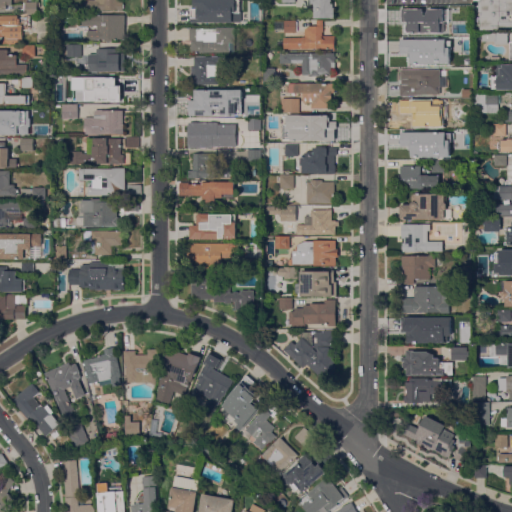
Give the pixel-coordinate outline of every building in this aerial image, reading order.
[(0,9),(0,0),(12,0),(12,5),(7,5),(7,9),(0,9)] [(123,0),(123,11),(84,11),(84,0),(123,0)] [(189,0),(231,0),(231,7),(216,7),(216,17),(209,17),(209,19),(201,19),(201,17),(189,17),(189,0)] [(331,0),(331,4),(333,4),(333,8),(335,8),(335,18),(313,18),(313,4),(310,4),(310,0),(331,0)] [(511,0),(511,27),(499,28),(499,30),(481,30),(481,13),(478,13),(478,1),(473,1),(473,0),(511,0)] [(37,2),(37,14),(25,13),(25,2),(37,2)] [(450,21),(436,21),(436,6),(449,6),(450,21)] [(254,12),(254,24),(230,24),(230,12),(254,12)] [(424,13),(424,15),(426,15),(426,18),(429,18),(429,28),(424,28),(424,35),(401,35),(401,13),(424,13)] [(126,39),(113,39),(113,41),(105,41),(105,39),(99,39),(99,40),(88,40),(88,30),(97,30),(97,26),(82,26),(82,14),(98,14),(98,15),(125,15),(126,39)] [(23,39),(19,39),(19,44),(8,44),(8,43),(0,43),(0,15),(18,15),(29,16),(29,28),(23,28),(23,39)] [(296,20),(296,32),(284,32),(284,20),(296,20)] [(309,27),(317,26),(317,21),(323,21),(323,33),(323,37),(324,38),(326,36),(335,36),(335,51),(333,51),(333,49),(284,49),(284,38),(302,38),(302,37),(305,37),(305,29),(309,27)] [(192,52),(192,41),(190,41),(190,28),(198,28),(198,29),(217,29),(217,27),(235,27),(236,52),(192,52)] [(495,43),(495,40),(490,40),(490,33),(508,33),(508,43),(495,43)] [(428,38),(428,39),(435,39),(435,41),(436,41),(436,43),(440,43),(440,56),(452,56),(452,67),(438,67),(438,55),(433,55),(433,57),(429,57),(429,63),(403,63),(403,51),(401,51),(401,46),(403,46),(403,38),(428,38)] [(68,57),(67,45),(82,44),(82,57),(68,57)] [(36,57),(22,57),(22,46),(36,46),(36,57)] [(89,54),(97,54),(97,49),(122,49),(122,53),(126,53),(126,71),(89,71),(89,54)] [(0,75),(0,50),(8,50),(8,55),(17,55),(17,65),(28,65),(28,75),(0,75)] [(335,53),(335,63),(336,68),(335,68),(335,73),(332,73),(332,75),(320,75),(320,76),(312,76),(312,75),(302,75),(302,74),(302,63),(290,64),(290,67),(282,67),(282,64),(280,64),(280,53),(335,53)] [(192,85),(192,67),(195,67),(195,57),(222,57),(222,62),(219,62),(219,85),(192,85)] [(511,89),(497,89),(497,87),(492,87),(491,75),(495,75),(495,66),(495,64),(502,64),(511,64),(511,89)] [(275,68),(275,81),(264,81),(263,68),(275,68)] [(402,80),(400,80),(400,69),(413,70),(440,70),(440,77),(446,77),(446,87),(440,87),(440,95),(430,95),(430,94),(417,94),(417,96),(400,96),(400,83),(402,83),(402,80)] [(77,86),(77,74),(89,74),(90,86),(77,86)] [(22,88),(21,77),(34,77),(34,88),(22,88)] [(89,102),(89,91),(93,91),(94,85),(99,85),(99,84),(101,84),(101,80),(104,80),(104,78),(126,78),(126,84),(127,84),(127,90),(125,90),(125,102),(89,102)] [(7,96),(31,96),(31,104),(6,105),(6,104),(0,104),(0,83),(6,83),(7,96)] [(335,83),(335,93),(332,93),(332,109),(311,109),(311,103),(303,103),(303,94),(293,94),(293,83),(335,83)] [(472,89),(472,97),(462,96),(462,89),(472,89)] [(193,110),(193,98),(192,98),(193,90),(212,90),(234,90),(234,101),(222,101),(222,106),(219,106),(219,110),(216,110),(216,112),(211,112),(211,111),(193,110)] [(498,93),(498,113),(485,113),(485,93),(498,93)] [(299,113),(281,113),(281,98),(300,98),(299,113)] [(448,101),(448,112),(443,112),(443,120),(438,121),(438,126),(414,126),(414,127),(412,127),(412,124),(413,124),(413,114),(401,114),(401,101),(448,101)] [(241,105),(241,104),(246,104),(246,105),(254,105),(254,117),(229,117),(229,105),(241,105)] [(63,119),(63,105),(79,105),(79,119),(63,119)] [(8,136),(0,136),(0,109),(8,109),(8,136)] [(124,110),(123,124),(125,125),(125,134),(85,134),(85,118),(95,118),(95,110),(124,110)] [(305,115),(332,115),(332,123),(335,123),(335,141),(328,141),(328,135),(315,135),(315,125),(305,125),(305,115)] [(248,119),(262,119),(261,130),(248,130),(248,119)] [(211,122),(211,128),(214,128),(214,140),(213,140),(213,147),(189,147),(189,139),(193,139),(193,122),(211,122)] [(284,143),(284,131),(290,131),(290,124),(302,124),(302,131),(303,131),(303,143),(284,143)] [(506,136),(493,136),(493,124),(506,124),(506,136)] [(464,130),(464,141),(453,141),(453,130),(464,130)] [(511,152),(499,152),(499,150),(498,150),(497,148),(496,144),(499,142),(499,140),(502,140),(502,138),(506,138),(506,134),(511,134),(511,152)] [(429,153),(429,152),(413,152),(413,158),(403,158),(403,145),(409,145),(409,136),(441,135),(441,153),(429,153)] [(139,137),(139,147),(126,147),(126,136),(139,137)] [(123,147),(122,147),(122,155),(125,155),(125,163),(72,164),(72,151),(83,151),(83,153),(89,153),(89,141),(94,141),(94,139),(123,138),(123,147)] [(22,150),(22,139),(35,139),(35,150),(22,150)] [(0,142),(7,142),(7,148),(10,148),(11,159),(18,159),(19,167),(9,168),(9,167),(0,167),(0,142)] [(285,156),(285,144),(298,144),(298,156),(285,156)] [(313,152),(313,147),(337,147),(337,155),(335,155),(334,165),(336,165),(336,172),(334,172),(334,174),(326,174),(326,173),(300,172),(300,159),(301,159),(301,157),(302,157),(302,156),(307,152),(313,152)] [(261,160),(249,160),(249,150),(261,150),(261,160)] [(216,153),(217,167),(235,167),(235,178),(189,178),(189,170),(193,170),(193,168),(195,167),(194,153),(216,153)] [(494,155),(506,155),(506,165),(494,166),(494,155)] [(431,172),(431,161),(444,161),(444,172),(431,172)] [(401,166),(421,166),(421,175),(440,175),(440,189),(401,188),(401,166)] [(115,169),(115,168),(127,168),(127,190),(119,190),(119,196),(112,196),(112,195),(89,195),(89,186),(93,186),(93,180),(80,180),(80,169),(115,169)] [(0,170),(11,170),(11,184),(16,184),(16,188),(18,188),(18,196),(0,196),(0,170)] [(294,175),(294,188),(280,188),(280,175),(294,175)] [(334,203),(307,203),(307,182),(310,182),(310,180),(322,180),(322,181),(334,181),(334,203)] [(180,182),(190,183),(190,184),(204,185),(204,182),(212,182),(212,181),(235,182),(235,194),(224,194),(224,198),(217,198),(217,202),(208,202),(208,199),(204,199),(204,196),(180,195),(180,182)] [(511,186),(511,199),(500,199),(500,186),(511,186)] [(45,200),(45,206),(36,206),(36,200),(36,199),(34,199),(34,187),(47,187),(47,199),(45,199),(45,200)] [(451,209),(451,218),(445,218),(445,219),(401,219),(401,205),(411,205),(412,200),(411,196),(414,193),(445,194),(445,202),(447,203),(447,209),(451,209)] [(92,200),(92,199),(119,199),(119,216),(120,216),(120,227),(85,227),(85,213),(82,213),(82,200),(92,200)] [(0,227),(0,202),(22,202),(22,219),(11,219),(11,224),(8,224),(8,227),(0,227)] [(511,215),(504,216),(504,213),(496,213),(496,205),(511,204),(511,215)] [(296,206),(296,222),(281,221),(281,214),(265,214),(265,206),(296,206)] [(318,235),(296,234),(296,225),(304,225),(304,216),(311,216),(311,209),(332,209),(332,221),(335,221),(338,221),(338,226),(336,226),(336,234),(323,234),(318,233),(318,235)] [(211,214),(232,214),(232,224),(225,223),(225,238),(219,238),(219,230),(201,230),(201,223),(211,223),(211,214)] [(68,218),(68,226),(55,226),(55,218),(68,218)] [(501,232),(485,231),(485,230),(483,230),(483,220),(484,220),(484,218),(501,219),(501,232)] [(41,219),(41,231),(25,231),(25,230),(12,230),(12,224),(25,224),(25,219),(41,219)] [(430,224),(430,230),(427,230),(427,241),(442,241),(442,251),(426,251),(402,251),(402,242),(404,242),(404,237),(401,237),(401,224),(430,224)] [(123,231),(123,245),(113,245),(113,254),(92,254),(92,242),(85,242),(85,232),(92,232),(92,231),(123,231)] [(0,233),(43,233),(43,246),(33,246),(33,249),(32,249),(32,259),(2,259),(2,256),(0,256),(0,233)] [(289,248),(276,248),(276,237),(289,237),(289,248)] [(305,241),(336,241),(336,249),(338,249),(338,257),(336,257),(336,265),(289,265),(288,264),(288,260),(290,259),(292,259),(292,251),(297,251),(297,245),(305,241)] [(239,243),(239,252),(233,252),(233,258),(222,258),(222,268),(192,268),(192,259),(188,259),(188,252),(192,252),(192,243),(239,243)] [(67,259),(54,259),(54,245),(67,245),(67,259)] [(476,261),(477,252),(485,252),(485,248),(498,248),(498,261),(476,261)] [(435,255),(435,267),(430,267),(430,279),(414,279),(414,283),(402,284),(401,256),(435,255)] [(258,273),(237,273),(237,269),(235,269),(235,261),(238,261),(238,258),(258,258),(258,273)] [(34,274),(22,274),(22,262),(34,262),(34,274)] [(91,290),(91,288),(81,288),(81,285),(69,285),(69,269),(81,269),(81,265),(90,265),(90,262),(109,262),(109,263),(124,263),(124,268),(125,268),(125,289),(91,290)] [(0,266),(7,266),(7,271),(17,271),(17,279),(24,279),(24,280),(25,280),(25,291),(0,291),(0,266)] [(460,284),(460,266),(472,266),(472,284),(460,284)] [(298,279),(284,279),(284,276),(278,276),(278,268),(285,268),(298,268),(298,279)] [(335,282),(337,282),(337,296),(301,296),(301,293),(296,293),(296,284),(301,284),(301,271),(335,271),(335,282)] [(240,310),(234,310),(234,301),(231,301),(231,303),(224,303),(224,302),(214,302),(214,299),(192,299),(192,278),(195,278),(195,275),(214,274),(214,285),(226,285),(226,294),(233,294),(234,291),(237,291),(238,292),(240,292),(240,290),(254,290),(254,299),(254,316),(240,316),(240,310)] [(511,279),(503,280),(502,306),(511,305),(511,279)] [(452,304),(450,304),(450,313),(440,313),(440,312),(417,312),(417,313),(402,313),(402,298),(415,298),(414,286),(442,286),(442,287),(452,287),(452,304)] [(0,318),(0,294),(28,295),(27,304),(16,303),(16,305),(26,305),(26,319),(0,318)] [(292,309),(280,309),(279,299),(292,299),(292,309)] [(336,326),(328,326),(328,323),(305,324),(305,326),(291,326),(291,324),(289,324),(289,312),(291,312),(291,311),(295,311),(295,308),(304,308),(304,305),(310,305),(310,303),(325,303),(325,300),(336,299),(336,326)] [(510,321),(497,321),(497,310),(510,310),(510,321)] [(455,327),(442,327),(442,315),(455,316),(455,327)] [(424,335),(442,336),(441,344),(403,343),(403,336),(404,336),(404,326),(403,326),(404,319),(425,320),(424,335)] [(511,338),(498,338),(498,325),(511,325),(511,338)] [(336,370),(334,373),(326,381),(306,364),(303,367),(283,350),(291,341),(295,345),(301,338),(302,331),(323,332),(323,331),(336,331),(336,350),(330,350),(330,355),(336,361),(336,370)] [(508,355),(495,354),(495,344),(496,344),(496,342),(511,342),(511,367),(508,367),(508,355)] [(121,377),(119,377),(121,385),(112,387),(112,383),(102,386),(101,381),(89,384),(83,360),(98,357),(97,355),(104,354),(103,349),(114,347),(121,377)] [(467,347),(467,351),(470,351),(470,356),(468,356),(468,360),(452,360),(452,347),(467,347)] [(135,351),(135,355),(148,354),(148,349),(159,349),(159,366),(157,366),(157,375),(155,385),(150,382),(127,382),(127,376),(126,376),(126,364),(124,364),(124,351),(135,351)] [(155,399),(153,399),(156,391),(167,363),(164,362),(167,354),(168,355),(171,349),(188,355),(189,352),(201,357),(192,381),(190,381),(185,395),(174,391),(169,405),(155,399)] [(402,361),(402,357),(406,357),(406,350),(414,350),(414,351),(428,352),(434,354),(434,358),(440,358),(440,362),(453,362),(453,375),(448,375),(448,373),(444,373),(444,376),(406,375),(406,368),(404,368),(403,366),(402,365),(402,363),(403,362),(405,361),(402,361)] [(198,398),(192,395),(199,380),(198,380),(206,365),(203,363),(209,353),(219,358),(213,369),(233,380),(225,396),(223,395),(215,411),(206,406),(210,397),(201,393),(198,398)] [(45,373),(70,363),(71,366),(76,363),(80,372),(79,373),(81,377),(79,378),(80,380),(79,380),(85,395),(76,399),(71,386),(65,389),(72,406),(72,405),(76,407),(71,419),(68,418),(66,417),(63,414),(62,413),(61,412),(45,373)] [(511,375),(511,400),(509,400),(509,398),(502,398),(502,391),(501,391),(500,378),(506,378),(506,375),(511,375)] [(486,400),(473,400),(473,376),(486,376),(486,400)] [(430,401),(422,401),(422,403),(404,403),(404,396),(407,396),(407,388),(405,388),(405,382),(410,382),(410,378),(429,378),(429,379),(443,379),(443,394),(430,394),(430,401)] [(242,430),(236,426),(239,423),(236,420),(237,418),(224,406),(227,402),(226,401),(229,398),(228,398),(242,382),(260,397),(255,402),(261,408),(242,430)] [(29,417),(28,418),(13,400),(32,383),(40,392),(34,397),(41,405),(42,404),(44,407),(47,404),(53,412),(52,413),(60,423),(46,436),(29,417)] [(489,425),(475,425),(475,403),(489,403),(489,425)] [(265,408),(272,414),(267,420),(276,427),(274,430),(274,431),(273,432),(278,436),(271,443),(270,442),(264,450),(254,442),(257,439),(247,430),(265,408)] [(125,416),(130,415),(131,422),(140,421),(140,435),(125,435),(125,416)] [(446,426),(444,429),(455,434),(452,439),(455,440),(452,445),(455,446),(449,457),(447,456),(447,457),(440,454),(441,453),(434,450),(433,451),(430,449),(429,450),(424,447),(424,446),(422,445),(422,446),(416,443),(417,441),(402,433),(407,423),(419,429),(425,416),(446,426)] [(89,443),(75,449),(69,436),(72,435),(69,429),(81,424),(89,443)] [(313,436),(304,445),(295,436),(305,427),(313,436)] [(470,432),(470,451),(472,451),(466,464),(455,459),(461,447),(458,447),(458,432),(470,432)] [(495,447),(495,434),(507,434),(507,447),(495,447)] [(300,456),(277,479),(269,470),(274,465),(264,455),(282,437),(300,456)] [(0,454),(1,454),(8,464),(0,469),(0,454)] [(511,462),(499,462),(499,454),(511,454),(511,462)] [(307,455),(318,466),(320,464),(327,471),(304,492),(300,488),(297,490),(292,484),(291,485),(288,484),(285,481),(285,478),(287,476),(286,475),(307,455)] [(67,511),(67,509),(66,509),(63,470),(62,470),(62,461),(77,460),(79,496),(78,496),(79,505),(92,504),(92,505),(95,505),(95,511),(67,511)] [(475,478),(475,465),(487,465),(486,478),(475,478)] [(511,477),(504,477),(504,476),(502,476),(502,466),(511,466),(511,490),(510,490),(511,477)] [(9,490),(7,493),(13,497),(9,502),(13,505),(8,511),(9,511),(0,511),(0,487),(1,486),(0,485),(0,477),(4,472),(15,481),(9,490)] [(174,485),(197,490),(199,480),(176,475),(174,485)] [(132,511),(132,505),(136,504),(136,503),(140,503),(141,504),(146,504),(145,488),(144,489),(143,476),(156,476),(158,504),(157,504),(157,511),(132,511)] [(325,506),(317,511),(307,511),(299,500),(326,480),(326,479),(328,477),(334,484),(338,488),(341,486),(349,496),(329,511),(325,506)] [(126,511),(100,511),(99,483),(109,483),(109,484),(122,483),(123,491),(125,490),(126,511)] [(199,492),(195,511),(169,511),(170,511),(171,511),(172,507),(170,506),(174,487),(199,492)] [(237,499),(234,511),(201,511),(205,493),(237,499)] [(356,511),(336,511),(340,510),(340,508),(351,502),(356,511)]
